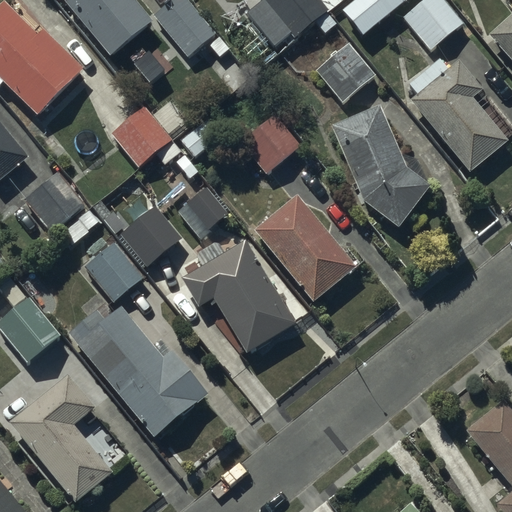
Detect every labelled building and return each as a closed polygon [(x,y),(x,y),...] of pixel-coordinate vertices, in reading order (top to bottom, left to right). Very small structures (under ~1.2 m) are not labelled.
[(62,0),(64,7),(111,62),(153,28),(130,0),(62,0)] [(183,0),(178,0),(154,20),(189,62),(216,39),(183,0)] [(314,0),(259,0),(263,4),(246,17),(272,52),(289,38),(294,43),(315,26),(324,38),(337,28),(327,16),(314,0)] [(314,0),(327,16),(347,0),(314,0)] [(412,0),(360,0),(342,15),(363,41),(412,0)] [(463,28),(440,0),(429,0),(402,23),(429,56),(463,28)] [(4,4),(0,8),(0,87),(3,85),(39,120),(84,74),(41,32),(36,36),(4,4)] [(511,18),(489,39),(511,64),(511,18)] [(375,79),(348,48),(315,76),(342,107),(375,79)] [(418,98),(410,104),(469,178),(509,146),(473,102),(482,95),(458,64),(447,73),(441,64),(410,89),(418,98)] [(171,143),(145,111),(111,139),(139,173),(158,158),(166,168),(181,156),(173,145),(171,143)] [(378,112),(331,130),(362,207),(397,234),(429,191),(404,173),(378,112)] [(276,119),(241,147),(266,179),(301,151),(276,119)] [(181,144),(196,162),(221,141),(206,123),(181,144)] [(0,186),(28,164),(0,129),(0,186)] [(85,211),(60,178),(25,204),(51,237),(85,211)] [(230,218),(208,192),(179,216),(200,242),(230,218)] [(297,199),(254,234),(314,308),(357,273),(297,199)] [(183,242),(156,211),(121,240),(148,272),(183,242)] [(116,246),(85,271),(114,306),(144,282),(116,246)] [(297,330),(246,247),(182,283),(199,313),(215,304),(246,359),(297,330)] [(0,261),(0,285),(12,276),(0,261)] [(0,335),(27,368),(60,341),(28,303),(0,326),(0,335)] [(98,316),(71,338),(155,443),(208,401),(172,356),(164,362),(123,311),(106,325),(98,316)] [(94,412),(70,381),(11,428),(76,509),(113,479),(73,429),(94,412)] [(511,511),(511,415),(504,406),(467,436),(511,494),(511,495),(495,509),(497,511),(511,511)] [(0,511),(21,511),(0,485),(0,511)]
